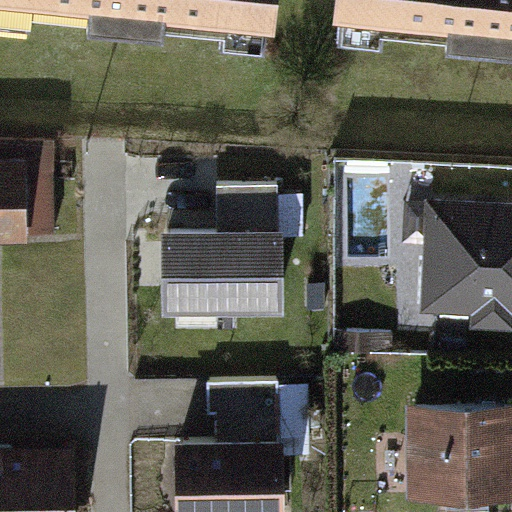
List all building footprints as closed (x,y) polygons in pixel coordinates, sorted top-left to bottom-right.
[(84,0),(282,19),(283,0),(84,0)] [(511,0),(348,0),(347,9),(511,24),(511,0)] [(57,140),(0,140),(0,231),(59,231),(57,140)] [(283,184),(222,187),(223,214),(284,211),(283,184)] [(431,304),(511,309),(511,204),(438,200),(431,304)] [(178,302),(284,301),(284,229),(177,230),(178,302)] [(373,334),(341,332),(340,349),(372,350),(373,334)] [(282,379),(215,381),(215,411),(283,410),(282,379)] [(511,491),(511,401),(416,402),(417,492),(511,491)] [(191,511),(288,511),(288,445),(191,445),(191,511)] [(0,511),(77,511),(77,447),(0,448),(0,511)]
